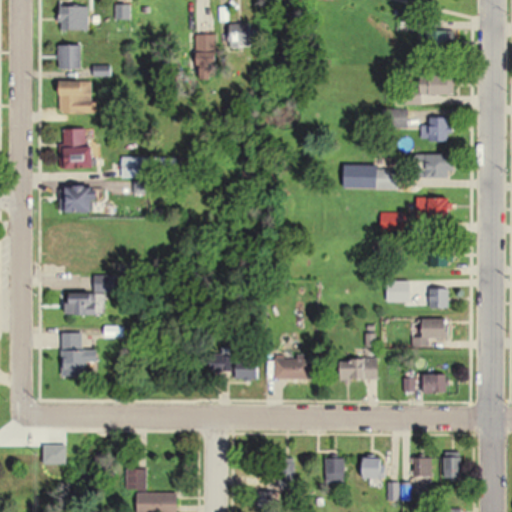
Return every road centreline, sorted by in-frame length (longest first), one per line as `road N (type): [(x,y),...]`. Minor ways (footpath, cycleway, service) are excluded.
road 1 (residential): [(489,511),(490,0)]
road 2 (residential): [(511,417),(47,415),(31,407),(23,382)]
road 3 (residential): [(23,382),(21,0)]
